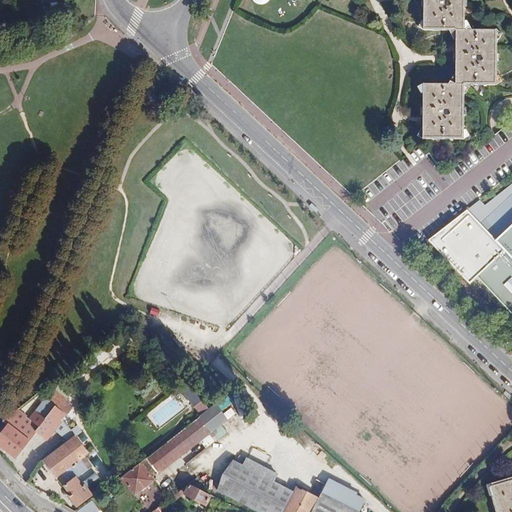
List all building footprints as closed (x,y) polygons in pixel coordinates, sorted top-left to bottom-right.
[(425,120),(424,139),(464,139),(465,85),(497,85),(498,30),(465,30),(465,0),(425,0),(425,31),(458,31),(458,50),(457,84),(425,83),(425,120)] [(476,279),(511,316),(511,227),(495,244),(503,253),(476,279)] [(202,401),(185,378),(176,385),(194,407),(202,401)] [(242,408),(234,391),(223,398),(209,410),(149,456),(123,477),(136,494),(155,480),(153,478),(198,442),(242,408)] [(17,410),(0,424),(5,428),(0,434),(0,445),(16,457),(36,431),(47,439),(66,414),(48,401),(39,412),(36,410),(29,419),(17,410)] [(81,425),(73,428),(75,435),(83,433),(81,425)] [(52,474),(35,488),(41,492),(59,477),(83,458),(86,456),(72,438),(42,461),(52,474)] [(211,468),(233,451),(223,438),(214,446),(213,444),(200,454),(211,468)] [(263,511),(283,511),(294,491),(275,482),(280,473),(248,457),(244,464),(235,459),(219,490),(263,511)] [(83,458),(59,477),(65,485),(64,486),(71,494),(70,496),(78,505),(92,494),(80,478),(78,480),(76,477),(89,466),(83,458)] [(511,511),(511,480),(492,486),(497,503),(499,511),(511,511)] [(211,495),(191,484),(190,484),(158,508),(161,511),(169,511),(167,508),(185,494),(205,505),(211,495)] [(308,511),(316,498),(297,487),(294,491),(283,511),(308,511)] [(362,511),(323,492),(312,511),(362,511)] [(93,500),(77,511),(98,511),(101,510),(93,500)]
